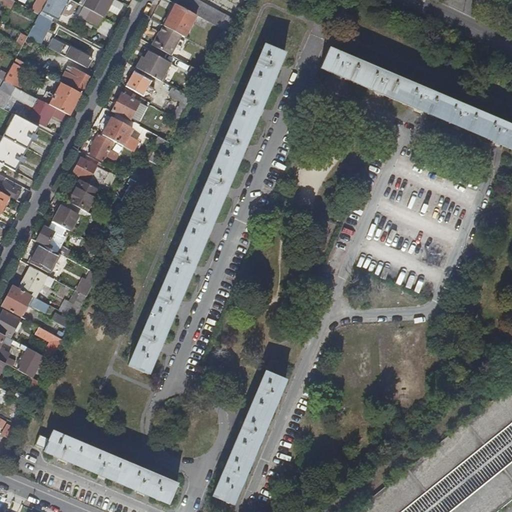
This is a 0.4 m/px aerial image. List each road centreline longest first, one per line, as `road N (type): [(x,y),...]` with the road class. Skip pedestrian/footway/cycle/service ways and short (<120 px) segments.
road 1 (residential): [(0,270),(146,0)]
road 2 (unknown): [(291,95),(316,47),(330,37),(511,107)]
road 3 (motorway): [(511,417),(394,511)]
